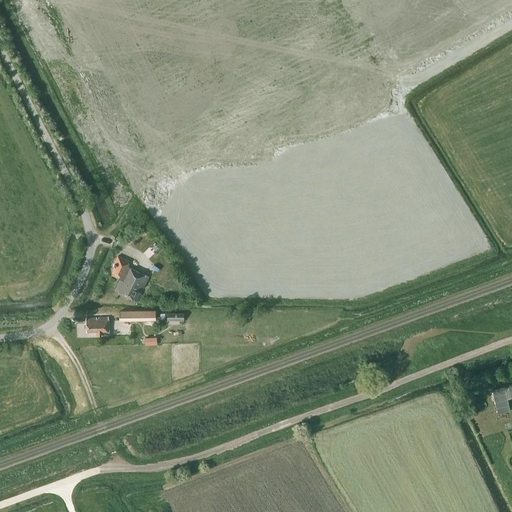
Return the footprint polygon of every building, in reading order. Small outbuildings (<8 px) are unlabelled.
[(147,226),(143,230),(148,235),(153,231),(147,226)] [(159,243),(149,251),(153,256),(163,248),(159,243)] [(115,291),(137,302),(148,279),(126,268),(128,263),(116,257),(112,265),(115,267),(111,273),(121,278),(115,291)] [(156,321),(156,311),(120,311),(120,321),(156,321)] [(108,332),(107,317),(85,317),(86,331),(96,331),(96,334),(103,334),(102,332),(108,332)] [(511,376),(510,370),(457,389),(476,432),(511,418),(511,376)]
